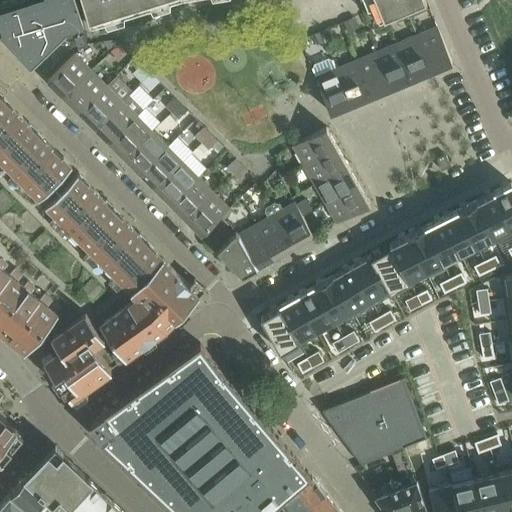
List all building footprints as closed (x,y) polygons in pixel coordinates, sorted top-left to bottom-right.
[(2,34),(31,64),(73,23),(83,20),(80,11),(76,0),(2,0),(0,1),(0,31),(1,33),(2,34)] [(82,0),(86,11),(89,20),(91,25),(104,21),(108,26),(125,20),(124,15),(150,7),(153,12),(171,6),(170,1),(172,0),(364,0),(368,7),(374,6),(379,20),(384,18),(394,14),(406,9),(424,1),(427,0),(426,0),(82,0)] [(406,9),(410,17),(428,9),(424,1),(406,9)] [(406,9),(394,14),(398,22),(410,17),(406,9)] [(355,18),(345,23),(349,33),(359,29),(355,18)] [(417,35),(431,70),(452,61),(438,26),(417,35)] [(329,29),(322,31),(325,41),(326,41),(332,38),(329,29)] [(322,31),(313,35),(317,44),(325,41),(322,31)] [(397,43),(412,78),(431,70),(417,35),(397,43)] [(103,41),(109,50),(118,41),(118,40),(103,41)] [(111,52),(117,58),(126,48),(121,43),(111,52)] [(377,51),(391,87),(412,78),(397,43),(377,51)] [(357,60),(371,95),(391,87),(377,51),(357,60)] [(48,81),(63,96),(90,69),(75,53),(48,81)] [(352,103),(337,68),(336,68),(333,60),(328,58),(315,64),(312,68),(330,112),(352,103)] [(337,68),(352,103),(371,95),(357,60),(337,68)] [(142,64),(133,74),(140,82),(150,72),(142,64)] [(90,69),(63,96),(78,111),(106,84),(90,69)] [(150,72),(140,82),(149,91),(159,81),(150,72)] [(78,111),(94,126),(121,99),(106,84),(78,111)] [(0,329),(25,351),(36,337),(41,341),(47,334),(49,336),(52,334),(60,346),(44,357),(71,395),(166,328),(205,288),(195,278),(189,284),(77,173),(63,187),(59,183),(64,178),(62,175),(71,166),(0,95),(0,329)] [(165,106),(170,111),(179,102),(174,97),(165,106)] [(136,114),(121,99),(94,126),(109,142),(136,114)] [(179,102),(170,111),(178,120),(188,111),(179,102)] [(151,130),(136,114),(109,142),(124,157),(151,130)] [(195,136),(200,142),(210,132),(204,126),(195,136)] [(293,145),(303,163),(337,145),(326,126),(293,145)] [(166,145),(151,130),(124,157),(140,172),(166,145)] [(210,132),(200,142),(209,150),(212,147),(217,152),(224,146),(210,132)] [(166,145),(140,172),(155,188),(182,160),(166,145)] [(303,163),(314,183),(348,164),(337,145),(303,163)] [(437,159),(441,170),(451,166),(446,155),(437,159)] [(226,168),(231,172),(241,162),(236,158),(226,168)] [(182,160),(155,188),(170,202),(197,176),(182,160)] [(241,162),(231,172),(238,179),(248,169),(241,162)] [(314,183),(324,201),(358,182),(348,164),(314,183)] [(170,202),(185,218),(212,191),(197,176),(170,202)] [(358,182),(324,201),(337,222),(370,204),(358,182)] [(511,185),(497,193),(511,223),(511,185)] [(212,191),(185,218),(203,235),(229,208),(212,191)] [(511,223),(497,193),(480,201),(498,238),(511,230),(511,223)] [(257,224),(276,257),(294,246),(270,205),(266,198),(262,201),(266,208),(265,212),(267,218),(257,224)] [(480,201),(462,209),(480,246),(498,238),(480,201)] [(270,205),(294,246),(314,235),(295,202),(283,209),(280,204),(275,202),(270,205)] [(462,209),(445,218),(463,255),(480,246),(462,209)] [(445,218),(428,226),(446,263),(463,255),(445,218)] [(257,224),(239,234),(237,235),(257,268),(276,257),(257,224)] [(428,226),(411,235),(429,272),(446,263),(428,226)] [(237,235),(239,234),(236,231),(217,250),(243,276),(257,268),(237,235)] [(411,235),(393,243),(412,281),(413,281),(412,280),(429,272),(411,235)] [(374,254),(373,255),(393,292),(412,281),(393,243),(392,244),(393,246),(375,256),(374,254)] [(373,255),(354,265),(374,301),(392,291),(392,292),(393,292),(373,255)] [(498,256),(487,261),(492,271),(503,266),(498,256)] [(487,261),(476,266),(481,276),(492,271),(487,261)] [(354,265),(335,275),(355,311),(374,301),(354,265)] [(464,272),(453,278),(458,288),(468,282),(464,272)] [(335,275),(317,285),(337,321),(355,311),(335,275)] [(453,278),(442,283),(447,293),(458,288),(453,278)] [(317,285),(299,295),(319,331),(337,321),(317,285)] [(429,289),(418,295),(423,304),(434,299),(429,289)] [(489,289),(478,291),(480,303),(490,301),(489,289)] [(299,295),(281,305),(301,341),(319,331),(299,295)] [(418,295),(408,300),(413,310),(423,304),(418,295)] [(490,301),(480,303),(482,315),(492,313),(490,301)] [(281,305),(264,315),(283,351),(301,341),(281,305)] [(392,309),(382,315),(387,325),(397,319),(392,309)] [(382,315),(371,321),(376,330),(387,325),(382,315)] [(356,329),(345,335),(350,345),(361,339),(356,329)] [(491,332),(481,334),(483,346),(493,344),(491,332)] [(345,335),(335,341),(340,351),(350,345),(345,335)] [(247,511),(267,511),(310,473),(254,405),(245,395),(211,356),(200,343),(170,364),(170,365),(104,412),(90,422),(101,436),(99,437),(123,460),(123,459),(178,511),(245,511),(247,511)] [(493,344),(483,346),(484,358),(495,356),(493,344)] [(321,349),(310,355),(315,364),(326,359),(321,349)] [(310,355),(299,361),(305,370),(315,364),(310,355)] [(403,377),(323,410),(362,463),(403,447),(426,438),(403,377)] [(501,377),(491,381),(495,392),(505,389),(501,377)] [(505,389),(495,392),(499,404),(509,400),(505,389)] [(0,461),(23,434),(0,414),(0,461)] [(498,434),(486,438),(490,448),(501,444),(498,434)] [(486,438),(475,442),(479,452),(490,448),(486,438)] [(35,478),(59,503),(67,511),(125,511),(65,455),(64,453),(64,452),(55,444),(48,451),(49,452),(29,473),(35,478)] [(405,447),(392,452),(401,475),(413,470),(405,447)] [(455,449),(444,453),(447,463),(459,459),(455,449)] [(444,453),(433,457),(436,467),(447,463),(444,453)] [(511,467),(496,471),(505,511),(511,509),(511,467)] [(496,471),(474,476),(482,511),(499,511),(505,511),(496,471)] [(35,478),(29,473),(27,475),(12,492),(10,491),(0,503),(0,511),(50,511),(59,503),(35,478)] [(247,511),(245,511),(339,511),(310,473),(267,511),(247,511)] [(482,511),(474,476),(452,481),(458,511),(482,511)] [(379,493),(375,495),(387,511),(427,511),(416,479),(379,493)] [(458,511),(452,481),(429,487),(434,511),(458,511)]
